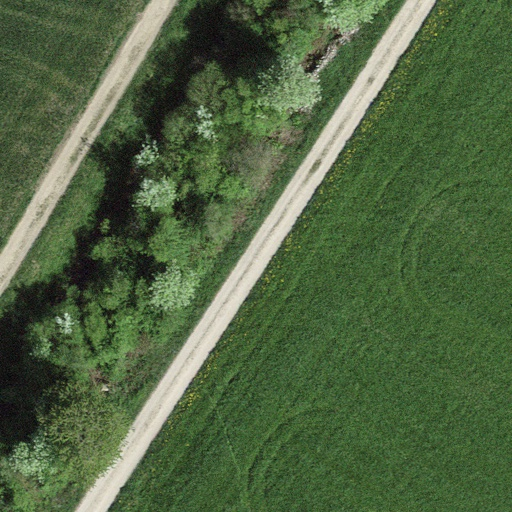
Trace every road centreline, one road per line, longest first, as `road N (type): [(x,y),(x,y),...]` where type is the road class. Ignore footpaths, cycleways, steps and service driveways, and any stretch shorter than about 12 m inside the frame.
road 1 (track): [(412,0),(79,511)]
road 2 (track): [(0,294),(170,0)]
